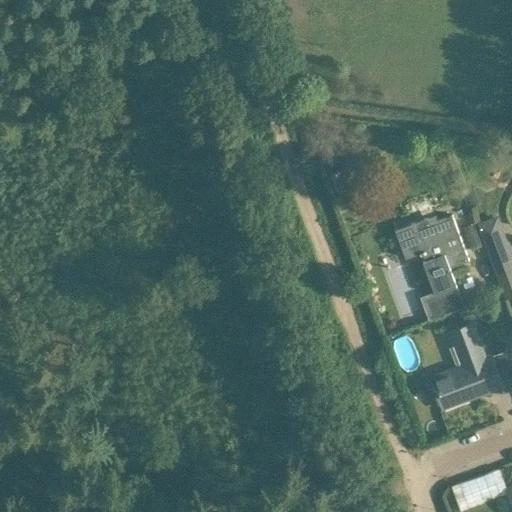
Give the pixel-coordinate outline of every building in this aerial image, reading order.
[(427,216),(394,228),(405,257),(418,252),(434,293),(422,297),(430,318),(463,305),(455,285),(449,267),(468,260),(457,230),(451,213),(429,222),(427,216)] [(497,215),(477,222),(489,255),(509,247),(497,215)] [(463,227),(470,246),(483,242),(476,222),(463,227)] [(442,406),(468,395),(501,383),(490,353),(483,356),(470,322),(443,333),(448,346),(452,344),(460,364),(430,376),(442,406)] [(461,510),(508,492),(498,465),(451,483),(461,510)]
